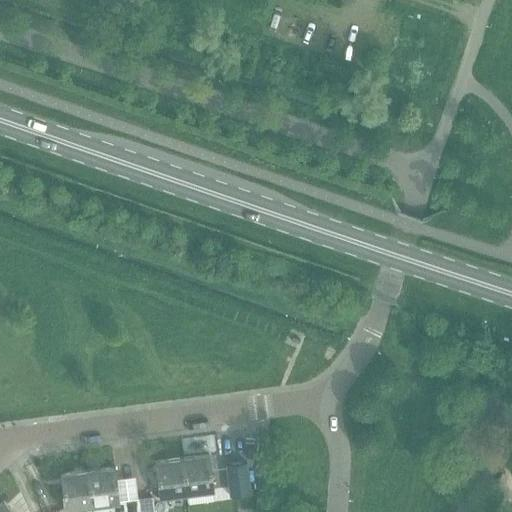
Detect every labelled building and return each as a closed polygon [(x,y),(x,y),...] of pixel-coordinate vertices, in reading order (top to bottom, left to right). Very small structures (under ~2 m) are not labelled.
[(180,456),(184,492),(212,488),(207,453),(180,456)] [(158,496),(184,492),(180,456),(153,460),(158,496)] [(245,461),(225,463),(229,496),(249,493),(245,461)] [(138,511),(137,497),(138,496),(135,476),(115,479),(113,464),(85,468),(90,504),(109,501),(110,508),(115,511),(125,510),(125,511),(138,511)] [(63,507),(90,504),(85,468),(58,472),(63,507)] [(137,497),(138,511),(152,511),(151,495),(138,496),(137,497)] [(0,500),(0,511),(14,511),(2,498),(0,500)]
